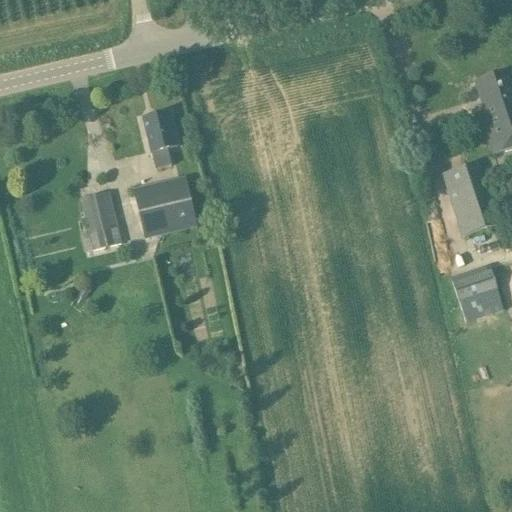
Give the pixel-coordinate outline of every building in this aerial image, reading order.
[(511,77),(511,72),(474,83),(483,111),(478,112),(491,157),(511,151),(508,139),(511,137),(511,77)] [(169,115),(144,120),(153,162),(167,159),(166,151),(176,149),(169,115)] [(476,165),(441,176),(454,217),(462,238),(497,227),(490,205),(476,165)] [(195,227),(184,181),(134,193),(145,239),(195,227)] [(93,252),(121,245),(109,194),(81,200),(89,236),(93,252)] [(504,312),(489,270),(451,283),(466,325),(504,312)]
